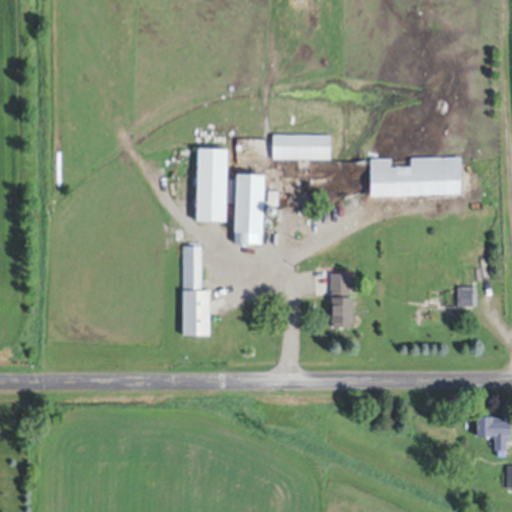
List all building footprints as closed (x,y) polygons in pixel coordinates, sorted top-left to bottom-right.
[(273,134),(331,134),(330,158),(273,158),(273,134)] [(197,219),(198,147),(228,148),(226,220),(197,219)] [(370,158),(460,157),(461,193),(371,196),(370,158)] [(234,230),(237,172),(265,174),(263,231),(262,232),(261,243),(235,242),(235,230),(234,230)] [(276,214),(275,214),(275,215),(274,215),(273,216),(272,216),(271,216),(270,216),(270,215),(269,215),(268,214),(268,213),(267,213),(267,212),(267,211),(267,210),(267,209),(268,209),(268,208),(268,207),(269,207),(270,207),(270,206),(271,206),(272,206),(273,206),(274,206),(274,207),(275,207),(275,208),(276,208),(276,209),(276,210),(277,210),(277,211),(277,212),(276,212),(276,213),(276,214)] [(284,221),(284,207),(294,207),(294,221),(284,221)] [(183,334),(183,290),(183,246),(201,246),(201,289),(210,289),(210,334),(183,334)] [(466,281),(466,270),(474,269),(475,280),(466,281)] [(332,322),(331,296),(332,296),(332,290),(331,290),(331,273),(350,273),(350,292),(348,292),(348,296),(353,296),(353,321),(351,321),(352,326),(334,327),(334,322),(332,322)] [(458,306),(458,286),(472,286),(472,306),(458,306)] [(477,416),(492,416),(492,417),(509,417),(509,420),(510,420),(510,435),(510,442),(506,442),(506,450),(506,457),(498,456),(498,450),(495,450),(494,435),(492,435),(492,436),(477,437),(477,416)]
